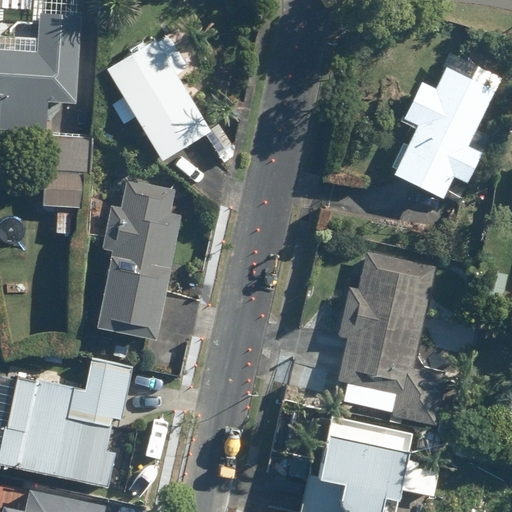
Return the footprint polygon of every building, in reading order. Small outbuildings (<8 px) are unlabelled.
[(0,128),(46,130),(47,102),(75,103),(79,12),(39,11),(37,49),(0,47),(0,128)] [(103,67),(158,159),(209,129),(155,37),(103,67)] [(467,144),(494,90),(445,66),(434,88),(419,81),(401,118),(416,125),(407,143),(401,140),(389,166),(395,169),(392,173),(441,197),(451,176),(465,182),(480,150),(467,144)] [(90,172),(92,135),(41,133),(39,169),(43,169),(42,205),(80,207),(82,171),(90,172)] [(27,143),(0,142),(0,170),(27,171),(27,143)] [(107,250),(93,326),(155,338),(178,214),(171,213),(175,189),(123,180),(119,200),(111,199),(102,249),(107,250)] [(70,239),(71,213),(53,212),(52,238),(70,239)] [(435,266),(365,251),(336,380),(395,393),(390,416),(435,426),(447,375),(412,367),(435,266)] [(511,289),(494,286),(491,303),(511,306),(511,289)] [(0,440),(0,468),(107,487),(114,451),(104,449),(109,418),(123,420),(132,367),(90,360),(85,390),(12,376),(0,440)] [(393,511),(410,432),(327,415),(306,511),(393,511)] [(110,511),(112,508),(32,491),(27,511),(110,511)]
